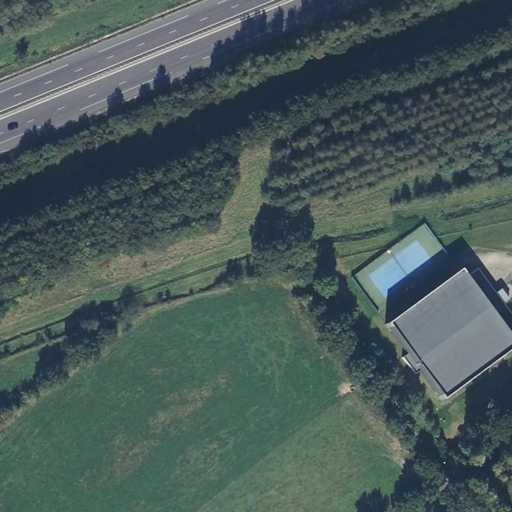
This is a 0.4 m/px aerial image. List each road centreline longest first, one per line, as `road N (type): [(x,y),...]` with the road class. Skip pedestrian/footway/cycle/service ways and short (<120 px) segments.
road 1 (motorway): [(0,132),(321,0)]
road 2 (motorway): [(252,0),(0,103)]
road 3 (unclassified): [(447,484),(293,270)]
